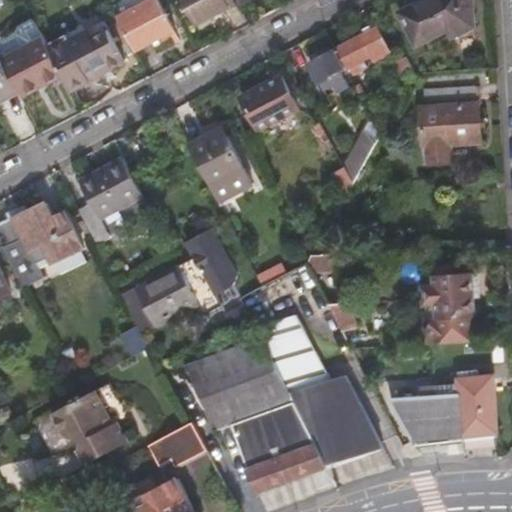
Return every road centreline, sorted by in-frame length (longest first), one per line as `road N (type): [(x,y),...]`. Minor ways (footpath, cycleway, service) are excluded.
road 1 (residential): [(0,177),(336,0)]
road 2 (secondary): [(374,511),(431,499),(511,496)]
